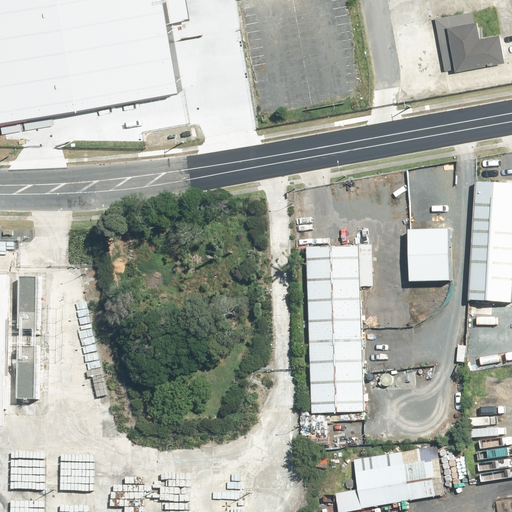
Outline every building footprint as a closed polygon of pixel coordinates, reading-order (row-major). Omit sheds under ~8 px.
[(0,0),(0,127),(179,98),(162,0),(0,0)] [(193,0),(193,32),(196,32),(195,45),(203,45),(201,82),(231,84),(232,44),(223,44),(224,0),(193,0)] [(480,25),(455,30),(462,73),(511,64),(505,33),(482,37),(480,25)] [(510,304),(511,276),(511,186),(474,184),(466,301),(510,304)] [(449,285),(448,230),(406,231),(408,286),(449,285)] [(362,413),(358,248),(307,250),(312,414),(362,413)] [(42,275),(20,274),(18,332),(40,332),(42,275)] [(0,429),(6,429),(10,277),(0,276),(0,429)] [(492,341),(469,345),(472,367),(495,363),(492,341)] [(41,346),(19,345),(16,401),(39,402),(41,346)] [(433,445),(353,459),(362,511),(364,511),(442,498),(433,445)] [(502,450),(482,452),(483,460),(503,457),(502,450)]
